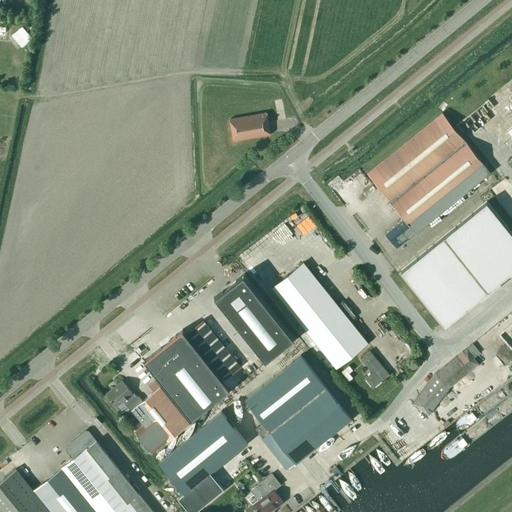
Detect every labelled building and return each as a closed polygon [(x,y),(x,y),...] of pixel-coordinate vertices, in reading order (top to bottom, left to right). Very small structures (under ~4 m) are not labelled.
[(22,26),(11,35),(21,48),(32,39),(22,26)] [(14,53),(11,64),(22,66),(25,56),(14,53)] [(270,134),(267,112),(229,118),(232,140),(270,134)] [(396,247),(490,171),(442,112),(367,173),(403,217),(384,232),(396,247)] [(499,281),(511,270),(511,230),(487,200),(401,269),(445,324),(499,281)] [(367,341),(303,262),(272,287),(336,366),(367,341)] [(245,272),(213,298),(263,360),(295,335),(245,272)] [(247,363),(210,317),(194,329),(231,376),(247,363)] [(229,387),(183,330),(144,361),(191,418),(229,387)] [(435,372),(412,402),(428,414),(432,408),(447,388),(478,363),(474,357),(480,352),(473,342),(435,372)] [(372,387),(389,374),(370,349),(360,356),(372,371),(364,377),(372,387)] [(350,418),(301,355),(246,399),(263,421),(255,428),(287,469),(350,418)] [(134,395),(122,380),(106,393),(116,405),(122,400),(128,407),(132,408),(134,407),(146,422),(134,431),(151,452),(167,440),(168,440),(189,423),(178,409),(175,411),(157,388),(142,400),(138,396),(134,395)] [(184,492),(246,442),(221,410),(159,461),(184,492)] [(73,457),(62,466),(98,511),(153,511),(136,491),(138,489),(132,481),(130,483),(119,470),(88,432),(84,431),(67,446),(66,449),(73,457)] [(32,490),(49,511),(98,511),(62,466),(32,490)] [(0,511),(49,511),(32,490),(14,469),(0,480),(0,511)] [(178,498),(189,511),(194,511),(223,489),(209,472),(178,498)] [(255,485),(250,489),(258,499),(252,504),(255,508),(253,510),(252,511),(273,511),(274,511),(274,508),(283,501),(273,489),(280,484),(271,473),(263,479),(271,489),(263,495),(255,485)]
